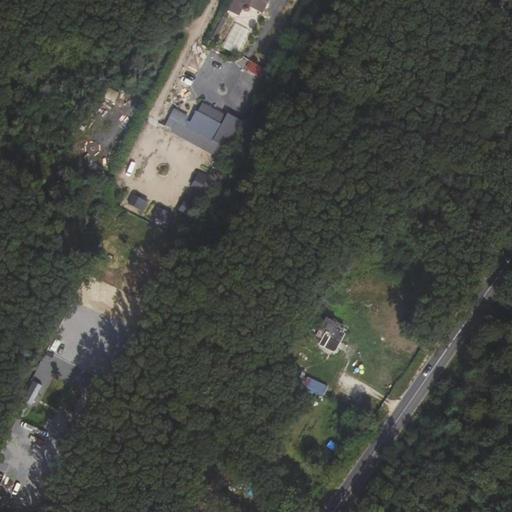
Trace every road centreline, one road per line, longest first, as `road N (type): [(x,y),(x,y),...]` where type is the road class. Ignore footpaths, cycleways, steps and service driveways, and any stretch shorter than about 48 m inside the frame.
road 1 (primary): [(332,511),(511,263)]
road 2 (track): [(17,511),(90,337)]
